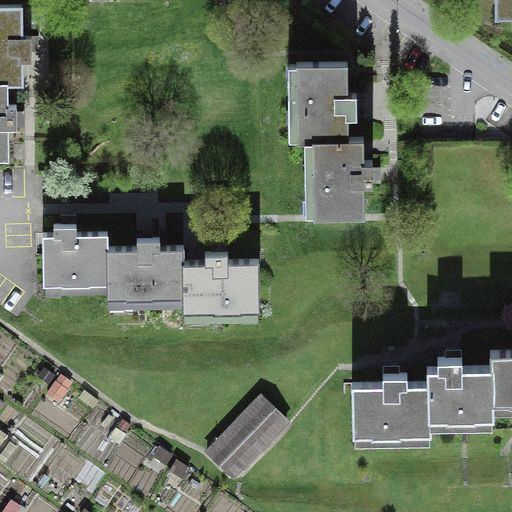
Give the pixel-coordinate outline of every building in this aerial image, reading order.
[(511,0),(502,0),(504,25),(511,24),(511,0)] [(0,9),(0,84),(22,83),(40,83),(37,9),(0,9)] [(292,147),(313,146),(370,143),(369,121),(378,121),(377,95),(369,95),(367,62),(288,65),(292,147)] [(0,159),(24,158),(22,83),(0,84),(0,159)] [(380,143),(370,143),(313,146),(316,219),(383,216),(380,143)] [(109,293),(109,252),(109,237),(75,237),(75,228),(58,228),(58,240),(47,240),(46,293),(109,293)] [(138,252),(109,252),(109,293),(109,304),(184,304),(184,267),(184,253),(166,253),(166,243),(138,243),(138,252)] [(209,267),(184,267),(184,304),(184,319),(263,319),(264,268),(233,268),(233,258),(209,258),(209,267)] [(501,378),(502,411),(511,410),(511,362),(500,363),(501,378)] [(443,388),(445,432),(503,430),(502,411),(501,378),(476,379),(475,367),(450,368),(450,374),(442,374),(443,388)] [(445,432),(443,388),(429,388),(428,380),(399,382),(399,388),(368,389),(370,449),(445,446),(445,432)] [(290,417),(258,388),(206,444),(238,473),(290,417)] [(198,456),(169,467),(179,494),(172,497),(177,511),(192,511),(216,503),(198,456)]
